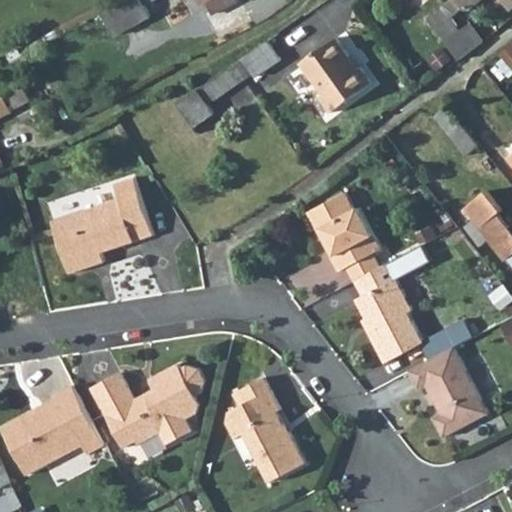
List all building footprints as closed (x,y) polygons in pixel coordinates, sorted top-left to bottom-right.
[(147,4),(144,0),(125,0),(108,9),(120,31),(154,12),(149,3),(147,4)] [(199,0),(202,5),(208,2),(214,13),(235,0),(199,0)] [(470,23),(467,25),(450,1),(429,18),(460,62),(483,42),(470,23)] [(269,40),(198,90),(206,102),(210,99),(253,70),(257,76),(282,59),(269,40)] [(365,72),(342,41),(307,68),(329,99),(324,103),(335,120),(380,87),(368,70),(365,72)] [(0,87),(0,86),(0,115),(33,98),(26,83),(4,94),(2,91),(0,87)] [(179,104),(195,129),(218,112),(210,99),(206,102),(198,90),(179,104)] [(436,119),(467,157),(481,145),(450,108),(436,119)] [(0,175),(12,169),(0,147),(0,175)] [(157,233),(137,177),(117,184),(122,198),(55,221),(73,273),(95,265),(98,260),(107,257),(105,251),(157,233)] [(511,224),(511,226),(500,212),(504,209),(488,190),(468,207),(477,218),(468,225),(484,246),(493,239),(511,262),(511,224)] [(330,256),(338,271),(345,267),(372,254),(380,250),(358,208),(353,210),(344,192),(306,212),(316,231),(320,229),(333,254),(330,256)] [(372,254),(345,267),(352,281),(379,267),(372,254)] [(98,260),(95,265),(108,261),(107,257),(98,260)] [(379,267),(352,281),(360,296),(366,308),(360,312),(369,331),(366,333),(381,364),(418,345),(403,315),(407,313),(392,282),(398,279),(389,261),(379,267)] [(360,296),(354,299),(360,312),(366,308),(360,296)] [(470,320),(425,335),(431,351),(476,336),(470,320)] [(491,412),(456,346),(411,370),(420,387),(427,383),(443,413),(436,417),(446,436),(491,412)] [(121,371),(92,386),(122,444),(136,437),(137,440),(160,429),(166,441),(191,428),(185,416),(196,410),(199,400),(195,393),(201,390),(205,378),(199,366),(187,363),(181,365),(179,360),(149,376),(154,385),(134,396),(121,371)] [(273,390),(267,377),(243,390),(250,402),(273,390)] [(106,444),(75,385),(57,393),(59,396),(2,426),(27,474),(84,445),(88,453),(106,444)] [(274,482),(310,462),(293,431),(291,432),(280,412),(284,409),(273,390),(250,402),(232,412),(230,423),(238,439),(247,434),(274,482)] [(0,486),(12,482),(0,452),(0,486)]
